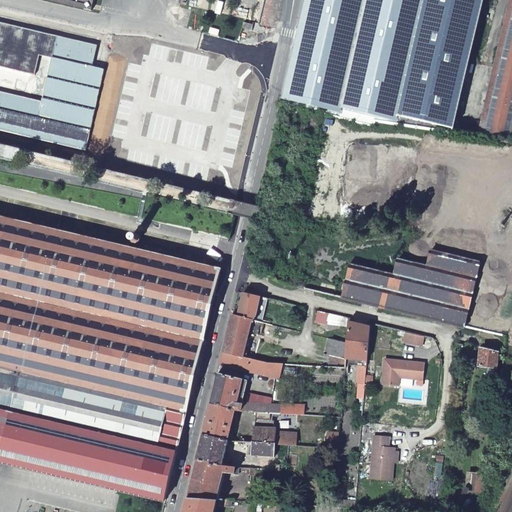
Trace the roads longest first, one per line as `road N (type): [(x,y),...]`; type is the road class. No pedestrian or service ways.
road 1 (secondary): [(292,0),(228,280)]
road 2 (residential): [(228,280),(496,341)]
road 3 (secondary): [(228,280),(173,511)]
